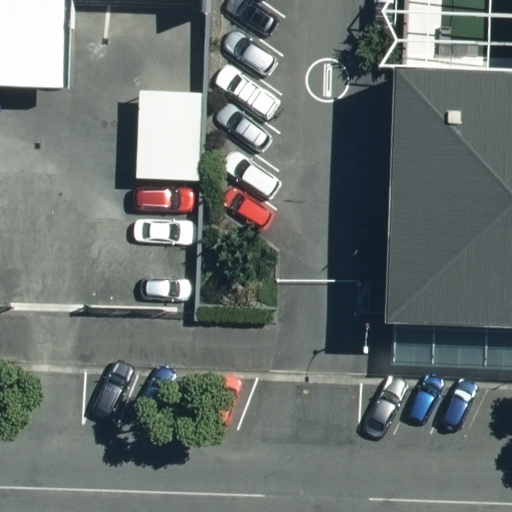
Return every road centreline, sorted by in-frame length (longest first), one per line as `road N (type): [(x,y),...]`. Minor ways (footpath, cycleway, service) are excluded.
road 1 (unclassified): [(327,500),(0,489)]
road 2 (unclassified): [(511,506),(327,500)]
